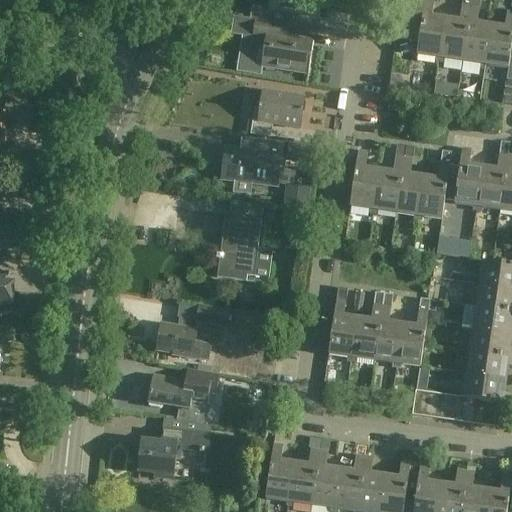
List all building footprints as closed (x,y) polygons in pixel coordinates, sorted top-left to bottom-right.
[(252,8),(250,21),(269,24),(288,27),(290,27),(292,13),(318,17),(320,0),(272,0),(271,10),(252,8)] [(435,63),(439,64),(446,20),(432,18),(434,2),(425,1),(424,7),(409,4),(409,0),(408,0),(403,40),(419,42),(417,56),(436,59),(435,63)] [(463,0),(460,22),(446,20),(439,64),(444,64),(444,60),(463,63),(471,0),(463,0)] [(480,0),(471,0),(463,63),(481,65),(480,70),(484,70),(491,26),(477,24),(480,0)] [(489,71),(489,67),(508,70),(511,43),(511,13),(507,13),(504,28),(491,26),(484,70),(489,71)] [(231,34),(228,33),(227,35),(252,39),(247,70),(261,72),(262,67),(309,75),(314,43),(286,39),(288,27),(269,24),(250,21),(233,18),(231,34)] [(511,82),(506,82),(503,105),(511,106),(511,82)] [(273,126),(300,130),(305,98),(264,92),(261,109),(255,109),(252,123),(249,123),(247,135),(271,139),(273,126)] [(482,213),(483,209),(501,212),(509,157),(511,144),(502,143),(498,171),(484,169),(477,213),(482,213)] [(289,146),(287,158),(314,162),(315,149),(289,146)] [(378,212),(396,214),(406,148),(398,147),(394,174),(379,172),(373,215),(377,216),(378,212)] [(414,217),(413,221),(418,222),(425,178),(411,176),(415,149),(406,148),(396,214),(414,217)] [(460,169),(450,167),(445,203),(473,208),(473,212),(477,213),(484,169),(470,166),(473,151),(463,149),(460,169)] [(280,157),(225,150),(222,181),(277,187),(280,157)] [(368,215),(373,215),(379,172),(366,170),(368,155),(359,153),(351,208),(369,211),(368,215)] [(425,178),(418,222),(422,223),(423,218),(442,221),(445,203),(450,167),(452,155),(443,153),(439,180),(425,178)] [(511,213),(511,156),(509,157),(501,212),(511,213)] [(21,222),(9,220),(10,217),(0,215),(0,249),(1,250),(1,246),(17,249),(21,222)] [(217,279),(253,283),(262,220),(225,215),(217,279)] [(511,267),(483,264),(480,282),(476,282),(476,286),(511,291),(511,267)] [(0,316),(2,317),(3,312),(9,312),(12,283),(5,282),(6,274),(0,273),(0,316)] [(475,290),(479,291),(477,309),(511,314),(511,291),(476,286),(475,290)] [(344,317),(346,302),(348,289),(339,288),(329,355),(347,358),(347,362),(351,363),(358,319),(344,317)] [(376,293),(374,306),(372,321),(358,319),(351,363),(356,364),(356,359),(374,362),(384,295),(376,293)] [(389,323),(393,296),(384,295),(374,362),(392,365),(392,369),(396,370),(403,325),(389,323)] [(420,369),(430,301),(421,300),(417,328),(403,325),(396,370),(400,370),(401,366),(420,369)] [(198,323),(228,328),(228,325),(236,327),(238,317),(230,315),(230,313),(200,308),(198,323)] [(474,327),(470,327),(469,331),(511,337),(511,314),(477,309),(474,327)] [(209,363),(211,346),(194,343),(196,332),(162,326),(157,351),(174,354),(174,356),(199,360),(198,361),(209,363)] [(511,351),(511,343),(511,337),(469,331),(469,335),(472,336),(470,354),(511,360),(511,351)] [(511,360),(470,354),(467,372),(463,371),(463,376),(506,382),(508,369),(511,369),(511,360)] [(153,377),(149,404),(190,411),(191,404),(207,407),(209,395),(216,397),(220,376),(187,370),(185,382),(153,377)] [(462,380),(466,381),(463,399),(466,400),(479,401),(490,403),(502,405),(511,406),(511,397),(504,396),(506,382),(463,376),(462,380)] [(416,392),(412,416),(425,418),(429,394),(416,392)] [(429,394),(425,418),(437,420),(441,396),(429,394)] [(441,396),(437,420),(450,421),(453,398),(441,396)] [(453,398),(450,421),(463,423),(466,400),(463,399),(453,398)] [(466,400),(463,423),(475,425),(479,401),(466,400)] [(479,401),(475,425),(487,427),(490,403),(479,401)] [(490,403),(487,427),(498,428),(502,405),(490,403)] [(139,471),(155,473),(155,477),(173,479),(175,460),(180,460),(181,450),(207,453),(209,435),(164,430),(162,445),(142,442),(139,471)] [(320,451),(328,452),(329,453),(331,443),(321,441),(320,451)] [(281,461),(283,446),(274,445),(266,500),(285,503),(284,507),(289,508),(295,463),(281,461)] [(311,450),(309,465),(295,463),(289,508),(293,508),(294,504),(312,507),(320,451),(311,450)] [(330,509),(329,511),(333,511),(340,470),(326,468),(328,452),(320,451),(312,507),(330,509)] [(338,511),(339,510),(350,511),(356,511),(365,458),(356,456),(353,472),(340,470),(333,511),(338,511)] [(379,511),(385,476),(371,474),(374,459),(365,458),(356,511),(379,511)] [(403,511),(411,464),(401,463),(399,478),(385,476),(379,511),(403,511)] [(420,465),(413,511),(437,511),(442,484),(427,482),(430,467),(420,465)] [(460,511),(466,472),(457,471),(455,486),(442,484),(437,511),(460,511)] [(483,511),(487,491),(473,489),(475,473),(466,472),(460,511),(483,511)] [(483,511),(507,511),(511,479),(511,478),(503,477),(501,493),(487,491),(483,511)]
